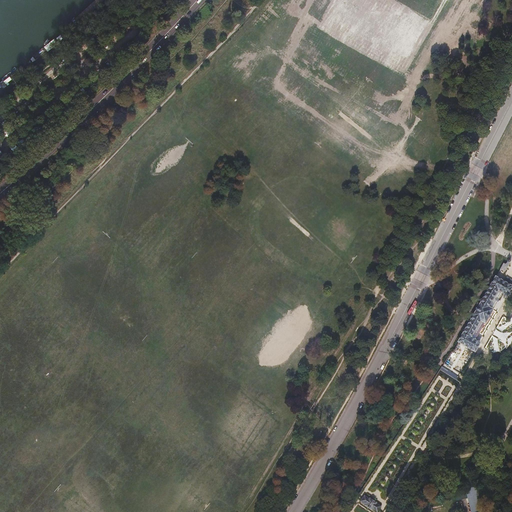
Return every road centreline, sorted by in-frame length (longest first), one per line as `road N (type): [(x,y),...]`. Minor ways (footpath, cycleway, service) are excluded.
road 1 (unknown): [(511,48),(382,298),(348,342),(254,511)]
road 2 (tertiary): [(511,101),(294,511)]
road 3 (unknown): [(0,273),(260,0)]
road 4 (primary): [(197,0),(0,191)]
road 5 (track): [(495,247),(491,273),(439,361)]
